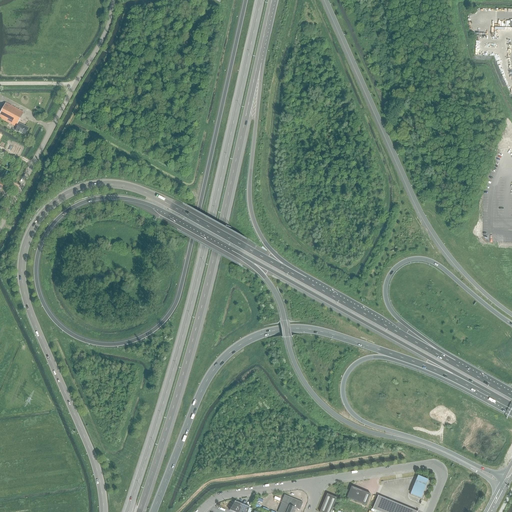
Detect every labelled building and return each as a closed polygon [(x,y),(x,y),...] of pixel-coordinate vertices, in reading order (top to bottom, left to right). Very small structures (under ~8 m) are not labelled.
[(0,112),(0,119),(16,128),(14,131),(18,133),(24,136),(28,129),(22,126),(18,124),(23,113),(5,103),(0,112)] [(430,481),(418,476),(410,495),(422,500),(420,504),(421,504),(430,481)] [(370,494),(352,486),(351,487),(352,487),(348,498),(347,497),(347,498),(366,505),(370,494)] [(327,494),(319,511),(330,511),(337,498),(336,498),(336,499),(327,495),(328,494),(327,494)] [(293,511),(295,508),(299,510),(302,502),(284,495),(281,502),(282,502),(286,504),(282,511),(293,511)] [(417,511),(418,510),(417,511),(378,496),(373,509),(380,511),(417,511)] [(229,510),(233,511),(247,511),(249,508),(248,507),(245,506),(243,505),(241,504),(234,501),(234,502),(234,503),(230,510),(229,509),(229,510)]
